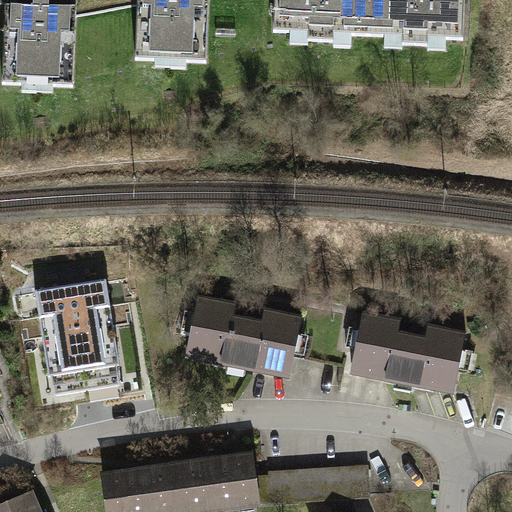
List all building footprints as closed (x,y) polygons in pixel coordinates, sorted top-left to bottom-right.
[(73,87),(76,0),(33,0),(34,6),(6,5),(3,84),(23,85),(23,79),(53,81),(53,86),(73,87)] [(206,63),(208,0),(138,0),(136,60),(156,61),(156,55),(186,56),(186,62),(206,63)] [(369,36),(370,0),(275,0),(274,32),(308,34),(308,41),(334,42),(334,35),(369,36)] [(370,0),(369,36),(403,38),(402,45),(428,46),(429,39),(463,40),(464,0),(370,0)] [(121,364),(107,279),(36,290),(41,319),(54,317),(57,334),(44,336),(53,393),(92,387),(94,399),(119,395),(114,365),(121,364)] [(261,327),(259,339),(230,333),(233,321),(236,304),(199,297),(196,313),(192,333),(188,353),(207,357),(206,361),(270,374),(271,370),(291,374),(295,351),(299,333),(302,317),(264,310),(261,327)] [(192,333),(196,313),(185,311),(181,331),(192,333)] [(425,342),(423,353),(395,347),(397,337),(401,320),(363,313),(360,330),(356,349),(352,368),(371,372),(370,378),(434,391),(436,385),(455,389),(459,370),(463,350),(466,333),(429,326),(425,342)] [(261,327),(233,321),(230,333),(259,339),(261,327)] [(356,349),(360,330),(350,328),(346,347),(356,349)] [(306,335),(299,333),(295,351),(303,352),(306,335)] [(425,342),(397,337),(395,347),(423,353),(425,342)] [(473,352),(463,350),(459,370),(469,372),(473,352)] [(255,477),(252,456),(177,466),(183,511),(199,511),(258,504),(258,502),(255,477)] [(108,511),(183,511),(177,466),(103,476),(108,511)] [(370,497),(368,467),(270,472),(270,476),(255,477),(258,502),(271,501),(272,503),(333,499),(338,511),(343,511),(356,507),(355,498),(370,497)] [(0,511),(37,511),(30,494),(0,506),(0,511)]
